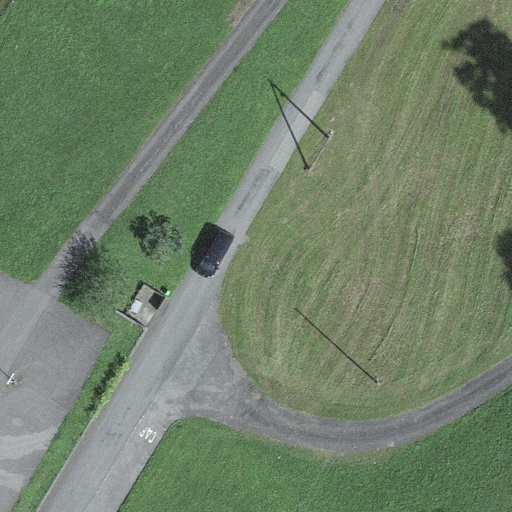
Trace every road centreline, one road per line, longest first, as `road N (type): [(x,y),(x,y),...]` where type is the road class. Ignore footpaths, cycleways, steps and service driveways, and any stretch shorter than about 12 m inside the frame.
road 1 (unclassified): [(364,0),(65,511)]
road 2 (track): [(163,355),(263,418),(377,443),(511,366)]
